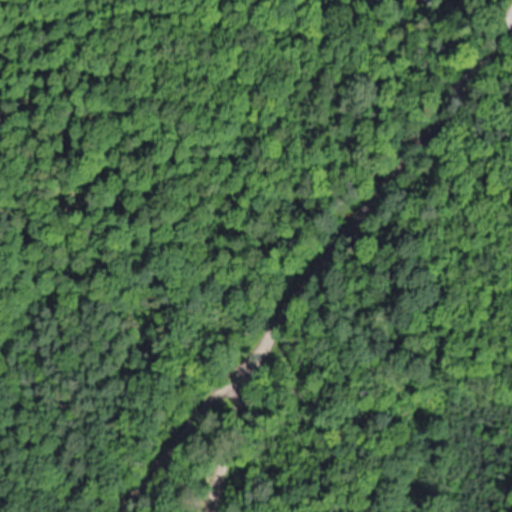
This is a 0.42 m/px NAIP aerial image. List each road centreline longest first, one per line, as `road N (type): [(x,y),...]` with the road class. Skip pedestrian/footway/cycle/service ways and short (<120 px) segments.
road 1 (residential): [(210,511),(250,365),(511,21)]
road 2 (residential): [(121,511),(199,412),(250,365)]
